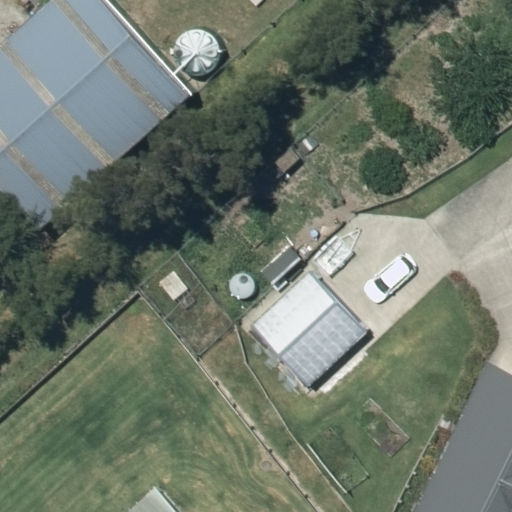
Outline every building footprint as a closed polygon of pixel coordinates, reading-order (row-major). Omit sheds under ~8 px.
[(53,0),(0,48),(0,190),(38,232),(191,94),(105,0),(53,0)] [(187,269),(169,281),(186,307),(204,295),(187,269)] [(313,274),(254,328),(310,387),(368,333),(313,274)] [(511,511),(511,370),(493,361),(417,511),(511,511)] [(176,511),(156,488),(126,511),(176,511)]
